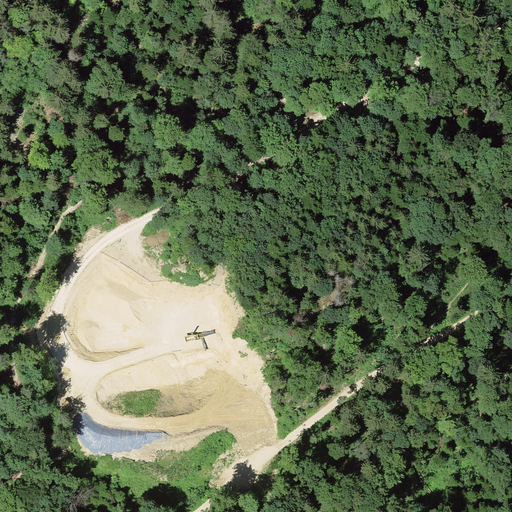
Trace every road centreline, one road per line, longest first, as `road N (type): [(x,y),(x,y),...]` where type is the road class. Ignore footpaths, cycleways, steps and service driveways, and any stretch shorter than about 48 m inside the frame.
road 1 (track): [(511,28),(461,38),(416,59),(228,182),(141,221),(83,291),(69,330),(68,369)]
road 2 (track): [(278,97),(200,157),(114,178),(51,233),(13,316),(21,427),(45,435),(45,454),(0,493)]
road 3 (track): [(193,511),(358,381),(416,347)]
road 4 (track): [(398,0),(278,97)]
